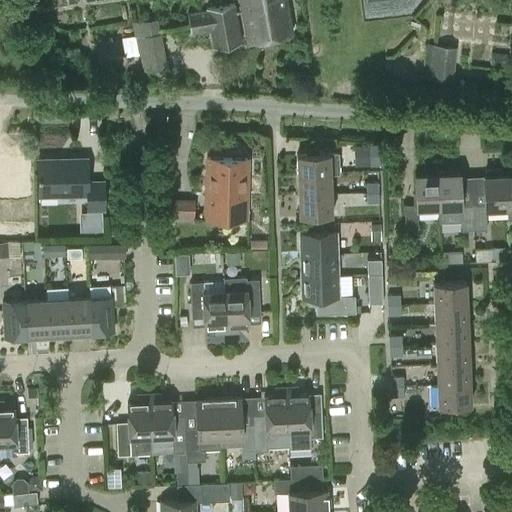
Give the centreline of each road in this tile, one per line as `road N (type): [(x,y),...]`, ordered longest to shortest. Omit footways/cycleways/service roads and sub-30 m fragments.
road 1 (residential): [(511,121),(0,100)]
road 2 (residential): [(141,357),(180,368),(255,366),(281,352),(355,349),(361,479)]
road 3 (residential): [(121,511),(75,490),(71,362)]
road 4 (residential): [(361,479),(497,471)]
